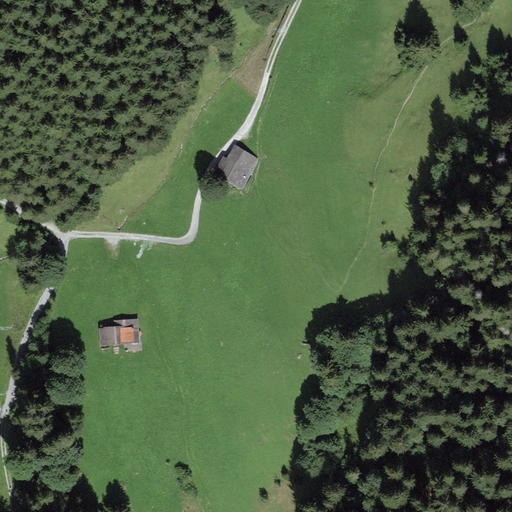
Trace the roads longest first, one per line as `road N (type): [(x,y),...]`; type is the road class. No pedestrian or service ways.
road 1 (track): [(62,235),(187,238),(202,183),(249,121),(299,0)]
road 2 (track): [(0,198),(48,224),(63,244),(6,389),(4,511)]
